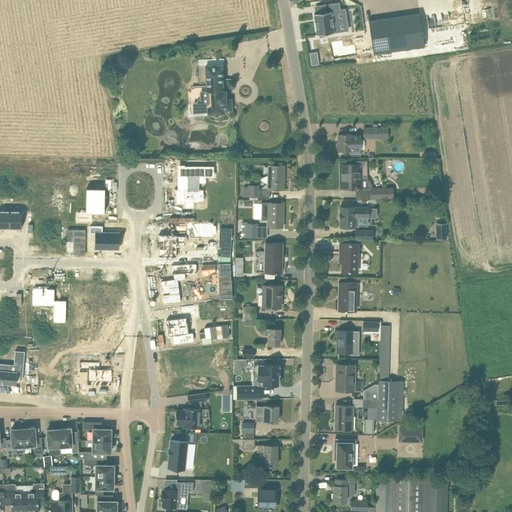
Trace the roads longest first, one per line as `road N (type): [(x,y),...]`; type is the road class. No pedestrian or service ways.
road 1 (tertiary): [(303,511),(310,200),(283,0)]
road 2 (residential): [(135,279),(154,413)]
road 3 (residential): [(122,412),(135,279)]
road 4 (residential): [(136,218),(157,210),(157,176),(140,167),(124,176),(124,211)]
road 5 (residential): [(0,409),(122,412)]
